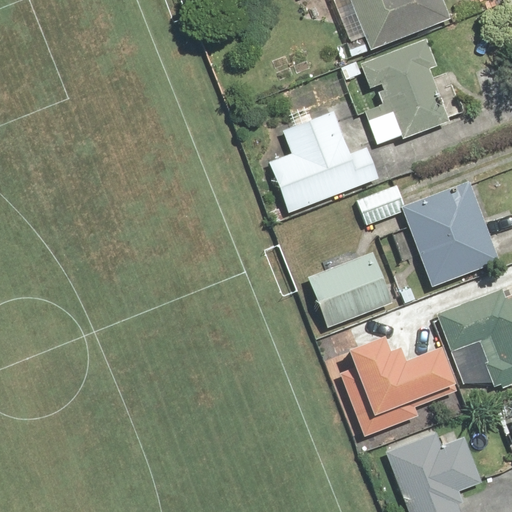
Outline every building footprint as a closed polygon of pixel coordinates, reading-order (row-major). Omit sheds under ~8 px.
[(327,0),(344,44),(358,39),(364,54),(443,23),(434,0),(327,0)] [(422,43),(355,66),(363,91),(375,87),(377,93),(373,94),(377,107),(361,113),(373,148),(395,140),(396,143),(443,127),(424,71),(431,69),(422,43)] [(286,156),(261,165),(280,217),(375,182),(363,151),(344,158),(328,114),(277,133),(286,156)] [(393,188),(352,203),(362,227),(396,214),(425,290),(495,263),(464,184),(401,208),(393,188)] [(367,254),(302,279),(321,331),(387,306),(367,254)] [(443,293),(396,311),(404,331),(433,321),(446,354),(473,344),(490,389),(495,387),(498,393),(511,387),(511,294),(500,299),(496,290),(449,308),(443,293)] [(432,434),(380,453),(402,511),(455,511),(453,506),(459,504),(454,493),(478,485),(460,438),(437,447),(432,434)]
